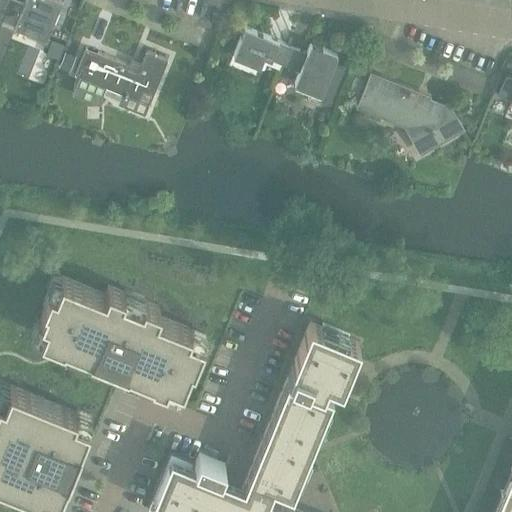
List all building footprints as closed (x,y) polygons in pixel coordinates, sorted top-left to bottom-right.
[(17,0),(9,0),(0,24),(0,29),(1,26),(13,31),(15,26),(29,32),(20,54),(36,61),(60,0),(25,0),(24,3),(17,0)] [(0,0),(0,24),(9,0),(0,0)] [(281,65),(289,45),(270,38),(271,37),(245,26),(233,55),(260,66),(263,57),(281,65)] [(46,60),(71,69),(78,52),(53,42),(46,60)] [(289,45),(281,65),(299,72),(294,84),(320,94),(318,100),(330,105),(345,68),(334,63),(337,54),(310,43),(306,52),(289,45)] [(85,48),(75,74),(80,76),(73,94),(99,105),(106,87),(138,99),(142,89),(154,94),(168,60),(146,51),(138,69),(85,48)] [(511,75),(505,73),(497,94),(511,100),(511,75)] [(361,93),(366,78),(357,74),(351,90),(361,93)] [(371,76),(359,105),(408,124),(407,127),(420,150),(461,128),(447,104),(444,106),(412,94),(413,92),(371,76)] [(45,307),(40,319),(46,321),(40,336),(63,345),(64,344),(93,355),(97,346),(113,352),(111,358),(124,363),(123,368),(151,379),(150,381),(165,386),(167,381),(182,387),(190,366),(193,366),(203,341),(188,335),(191,329),(157,315),(160,307),(143,300),(142,305),(122,297),(124,293),(108,286),(104,294),(61,277),(55,291),(50,289),(43,306),(45,307)] [(225,464),(199,454),(194,465),(170,455),(153,501),(180,511),(511,511),(511,466),(493,511),(309,511),(269,495),(273,486),(292,494),(332,395),(323,391),(327,381),(342,387),(360,342),(310,322),(243,485),(235,481),(220,476),(225,464)] [(0,399),(0,482),(41,499),(44,493),(58,499),(68,475),(66,474),(70,464),(64,462),(71,446),(79,449),(89,425),(74,419),(76,413),(10,386),(4,401),(0,399)]
